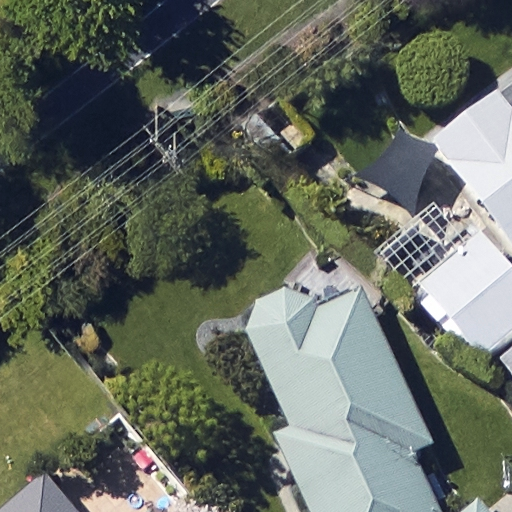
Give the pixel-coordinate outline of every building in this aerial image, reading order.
[(511,107),(503,114),(489,95),(422,144),(509,263),(511,261),(511,107)] [(511,341),(511,284),(476,240),(414,291),(477,370),(511,341)] [(428,511),(404,457),(417,451),(353,305),(317,321),(310,305),(241,335),(286,436),(266,445),(295,511),(469,511),(461,502),(448,511),(428,511)] [(511,353),(495,369),(511,388),(511,353)] [(60,511),(41,489),(12,511),(60,511)]
